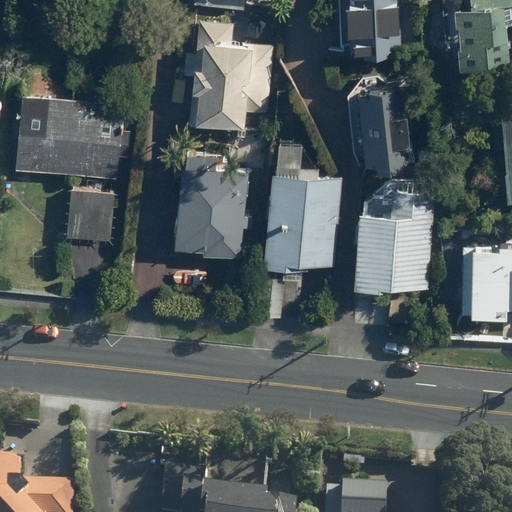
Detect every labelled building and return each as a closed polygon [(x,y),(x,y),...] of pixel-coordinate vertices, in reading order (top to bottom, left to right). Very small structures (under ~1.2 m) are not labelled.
[(402,0),(355,0),(355,43),(402,44),(402,0)] [(511,0),(448,0),(450,37),(461,36),(462,62),(511,60),(511,0)] [(236,18),(203,15),(200,47),(189,46),(187,67),(198,68),(193,120),(248,126),(249,108),(273,111),(281,39),(235,34),(236,18)] [(370,65),(356,78),(354,157),(416,158),(418,91),(394,66),(370,65)] [(129,94),(26,87),(21,164),(124,171),(129,94)] [(208,246),(243,249),(252,148),(189,143),(180,236),(209,239),(208,246)] [(341,256),(348,166),(278,160),(270,257),(297,259),(298,253),(341,256)] [(398,169),(366,195),(362,276),(436,280),(439,205),(427,205),(429,170),(398,169)] [(122,184),(76,180),(71,230),(118,234),(122,184)] [(511,231),(468,230),(464,307),(511,310),(511,303),(511,231)] [(74,511),(76,484),(21,481),(21,456),(0,455),(0,511),(74,511)] [(207,462),(166,460),(162,511),(299,511),(300,506),(272,504),(273,494),(205,489),(207,462)] [(390,511),(392,490),(345,487),(343,511),(390,511)]
